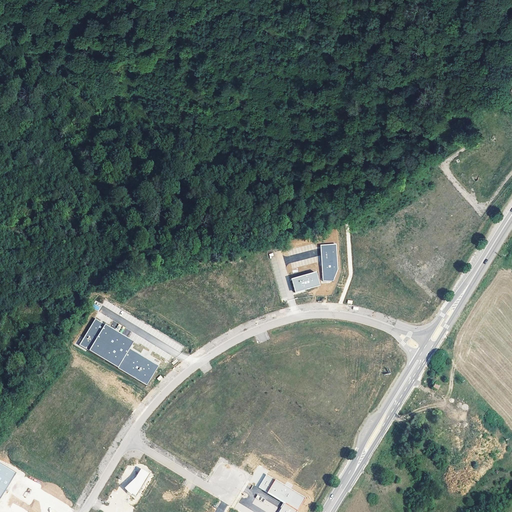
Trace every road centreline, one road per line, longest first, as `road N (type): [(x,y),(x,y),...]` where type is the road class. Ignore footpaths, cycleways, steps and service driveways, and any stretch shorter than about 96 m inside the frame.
road 1 (unclassified): [(358,317),(306,315),(231,342),(178,378),(129,439)]
road 2 (secondary): [(511,204),(431,319)]
road 3 (secondary): [(450,331),(462,293),(511,217)]
road 4 (unclassified): [(129,439),(220,493),(231,477)]
